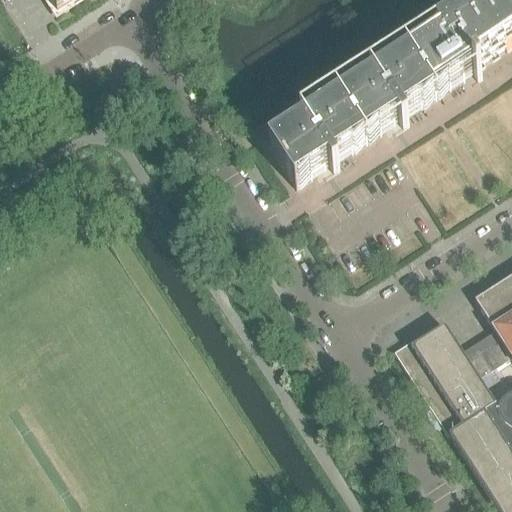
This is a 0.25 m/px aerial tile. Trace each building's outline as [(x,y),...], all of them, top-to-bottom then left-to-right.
[(81,0),(47,0),(57,16),(81,0)] [(475,72),(511,48),(511,0),(493,0),(437,37),(441,43),(436,46),(463,85),(473,79),(477,86),(482,83),(475,72)] [(463,85),(436,46),(393,74),(420,114),(463,85)] [(405,123),(420,114),(393,74),(333,112),(358,153),(399,127),(403,134),(409,130),(405,123)] [(46,124),(72,107),(63,93),(37,110),(46,124)] [(336,168),(358,153),(333,112),(270,153),(296,193),(329,172),(333,178),(340,174),(336,168)] [(494,511),(511,511),(511,282),(475,306),(495,337),(461,359),(444,333),(421,348),(418,343),(393,359),(448,443),(450,441),(494,511)]
